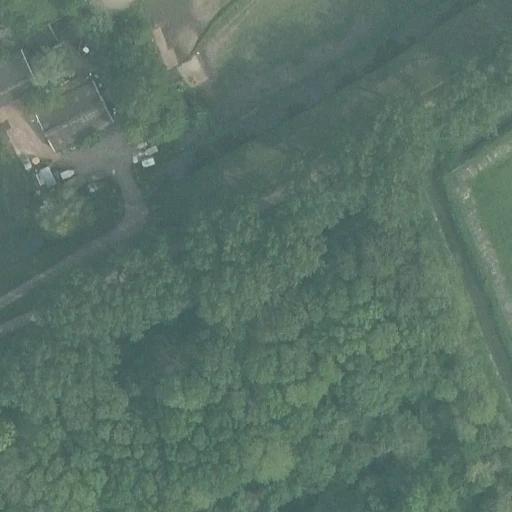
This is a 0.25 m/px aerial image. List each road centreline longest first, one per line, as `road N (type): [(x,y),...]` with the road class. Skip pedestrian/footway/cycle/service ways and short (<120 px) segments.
road 1 (unclassified): [(0,330),(265,204),(511,56)]
road 2 (track): [(81,293),(177,276),(261,249),(279,255),(317,330),(337,349),(403,379)]
